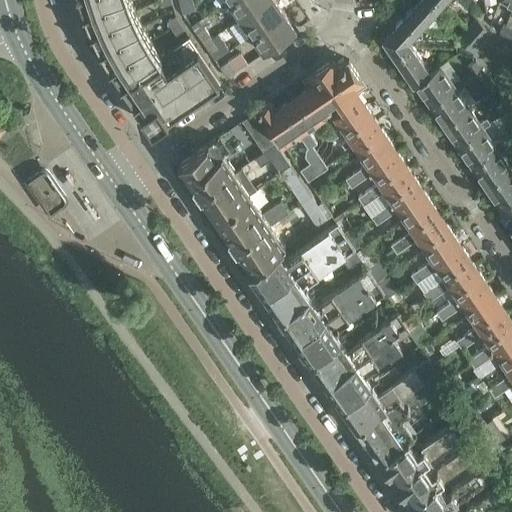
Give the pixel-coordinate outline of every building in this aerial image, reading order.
[(80,0),(84,10),(92,29),(101,47),(111,65),(123,82),(124,84),(133,97),(146,117),(147,117),(153,126),(162,119),(162,120),(220,80),(189,35),(161,54),(151,40),(143,25),(135,9),(131,0),(80,0)] [(193,0),(179,0),(183,12),(196,9),(193,0)] [(230,0),(229,1),(241,18),(266,0),(230,0)] [(276,0),(266,0),(241,18),(252,35),(285,12),(276,0)] [(416,0),(403,15),(418,29),(440,4),(435,0),(416,0)] [(297,29),(285,12),(252,35),(264,52),(297,29)] [(180,22),(176,15),(167,21),(172,27),(180,22)] [(408,39),(418,29),(403,15),(383,38),(394,54),(411,43),(408,39)] [(475,18),(468,27),(459,38),(458,38),(472,50),(489,30),(475,18)] [(172,27),(176,34),(184,28),(180,22),(172,27)] [(511,26),(504,23),(500,31),(511,37),(511,26)] [(204,43),(212,37),(205,27),(197,33),(204,43)] [(219,48),(212,37),(204,43),(211,53),(219,48)] [(430,71),(411,43),(394,54),(414,82),(416,81),(430,71)] [(333,58),(320,67),(339,94),(336,95),(339,100),(356,89),(357,88),(355,84),(362,79),(349,59),(345,61),(338,65),(333,58)] [(485,75),(475,60),(468,65),(478,80),(485,75)] [(227,77),(235,72),(228,61),(220,66),(227,77)] [(428,99),(459,78),(456,74),(449,78),(439,64),(430,71),(416,81),(428,99)] [(314,82),(310,85),(326,109),(332,105),(329,100),(336,95),(339,94),(320,67),(309,74),(314,82)] [(461,82),(459,78),(428,99),(443,121),(467,104),(455,86),(461,82)] [(326,109),(310,85),(295,96),(313,122),(326,113),(324,110),(326,109)] [(327,129),(326,137),(334,138),(334,136),(340,132),(338,129),(342,126),(353,119),(349,114),(365,103),(360,95),(356,89),(339,100),(343,106),(333,113),(338,121),(327,129)] [(295,96),(280,106),(298,133),(299,132),(309,146),(307,147),(305,153),(310,160),(300,167),(309,179),(327,166),(326,165),(313,145),(317,142),(307,127),(313,122),(295,96)] [(275,107),(270,100),(259,108),(284,143),(298,133),(280,106),(279,107),(275,107)] [(509,109),(503,101),(496,107),(501,114),(509,109)] [(353,119),(342,126),(350,137),(376,119),(365,103),(349,114),(353,119)] [(489,122),(486,117),(479,122),(467,104),(443,121),(458,143),(482,127),(489,122)] [(276,142),(255,111),(242,119),(264,151),(276,142)] [(350,137),(342,143),(345,147),(352,141),(360,153),(387,135),(380,125),(376,119),(350,137)] [(458,143),(473,164),(503,143),(501,139),(494,144),(482,127),(458,143)] [(367,163),(346,177),(351,185),(372,171),(399,152),(387,135),(360,153),(364,158),(367,163)] [(210,215),(214,214),(215,216),(250,192),(213,139),(178,163),(207,205),(206,208),(210,215)] [(264,151),(254,158),(258,162),(263,166),(273,160),(281,172),(292,164),(276,142),(264,151)] [(503,143),(473,164),(486,185),(510,168),(499,151),(505,147),(503,143)] [(380,182),(359,196),(361,200),(409,167),(401,155),(399,152),(372,171),(374,174),(380,182)] [(333,160),(326,165),(327,166),(329,169),(336,165),(333,160)] [(292,164),(281,172),(303,203),(313,195),(292,164)] [(409,167),(361,200),(364,203),(372,198),(385,189),(392,200),(419,182),(409,167)] [(511,170),(510,168),(486,185),(500,205),(511,197),(511,170)] [(43,169),(42,170),(28,179),(50,211),(64,202),(65,201),(65,200),(65,198),(66,198),(65,196),(65,195),(48,171),(47,170),(46,169),(45,169),(43,169)] [(380,209),(372,214),(372,215),(374,218),(377,222),(397,208),(404,217),(430,199),(419,182),(392,200),(380,209)] [(263,211),(250,192),(215,216),(216,218),(214,221),(219,229),(223,227),(251,268),(281,249),(287,245),(271,223),(289,211),(281,199),(263,211)] [(318,224),(328,217),(319,204),(313,195),(303,203),(318,224)] [(511,197),(500,205),(511,222),(511,197)] [(412,230),(391,244),(394,247),(442,215),(430,199),(404,217),(412,230)] [(324,201),(319,204),(328,217),(333,214),(324,201)] [(337,221),(346,233),(355,227),(344,212),(335,218),(337,221)] [(442,215),(394,247),(397,251),(417,237),(421,243),(426,250),(453,232),(442,215)] [(252,269),(250,273),(256,282),(260,281),(266,289),(346,233),(337,221),(286,256),(281,249),(251,268),(252,269)] [(355,227),(346,233),(354,246),(357,249),(365,243),(355,227)] [(425,264),(411,273),(416,279),(417,281),(418,280),(419,279),(437,266),(436,265),(463,247),(453,232),(426,250),(432,259),(425,264)] [(346,233),(266,289),(272,298),(270,302),(276,311),(280,310),(281,311),(310,291),(304,281),(342,255),(349,266),(361,258),(353,247),(354,246),(346,233)] [(357,249),(367,265),(376,259),(365,243),(357,249)] [(425,291),(424,292),(427,296),(474,263),(474,262),(463,247),(436,265),(437,266),(441,272),(445,278),(427,290),(425,291)] [(379,282),(389,275),(378,260),(368,266),(379,282)] [(474,263),(427,296),(430,300),(438,294),(450,285),(458,296),(484,277),(474,263)] [(282,312),(280,316),(286,325),(290,324),(296,334),(376,278),(367,266),(317,301),(310,291),(281,311),(282,312)] [(389,275),(379,282),(389,297),(397,291),(399,290),(389,275)] [(494,293),(484,277),(458,296),(437,310),(442,318),(463,304),(468,311),(494,293)] [(376,278),(296,334),(303,343),(301,347),(307,356),(311,355),(312,355),(341,335),(334,326),(384,291),(376,278)] [(397,291),(389,297),(395,306),(404,300),(397,291)] [(468,331),(457,339),(459,343),(507,311),(494,293),(468,311),(469,314),(477,326),(468,331)] [(421,322),(409,305),(398,312),(406,323),(410,330),(421,322)] [(313,357),(311,361),(317,370),(321,369),(327,377),(406,323),(398,312),(397,311),(347,345),(341,335),(312,355),(313,357)] [(511,318),(507,311),(459,343),(462,347),(483,333),(488,341),(490,344),(511,329),(511,318)] [(421,322),(410,330),(419,344),(430,337),(421,322)] [(406,323),(327,377),(334,388),(332,391),(338,400),(342,400),(371,380),(365,370),(389,353),(390,355),(402,347),(397,339),(410,330),(406,323)] [(511,329),(490,344),(469,358),(475,366),(495,352),(499,357),(511,347),(511,329)] [(510,373),(489,387),(492,391),(511,377),(511,347),(499,357),(499,358),(502,362),(509,372),(510,373)] [(394,364),(371,380),(342,400),(344,402),(342,405),(348,415),(352,414),(357,422),(435,368),(426,355),(401,373),(394,364)] [(435,368),(357,422),(372,444),(370,447),(377,456),(381,456),(381,455),(408,436),(410,435),(397,417),(406,411),(402,406),(442,379),(435,368)] [(511,377),(492,391),(494,395),(504,389),(511,383),(511,377)] [(408,436),(381,455),(381,456),(383,459),(382,462),(386,468),(389,468),(396,477),(424,458),(429,454),(463,431),(455,420),(451,423),(421,443),(423,446),(421,447),(412,434),(410,435),(408,436)] [(424,458),(396,477),(397,479),(397,483),(400,488),(404,489),(410,498),(456,466),(473,454),(465,443),(457,449),(451,440),(429,454),(424,458)] [(462,476),(456,466),(410,498),(411,500),(411,503),(415,509),(418,510),(419,511),(434,511),(452,500),(487,476),(480,464),(462,476)] [(511,488),(511,484),(511,482),(502,488),(506,493),(511,488)] [(452,500),(434,511),(478,511),(502,496),(494,485),(467,504),(461,494),(452,500)]
